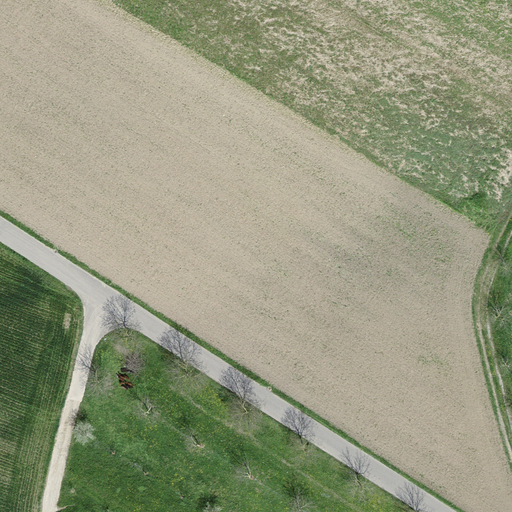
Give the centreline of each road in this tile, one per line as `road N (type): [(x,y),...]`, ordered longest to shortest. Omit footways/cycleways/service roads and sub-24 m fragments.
road 1 (unclassified): [(433,511),(0,229)]
road 2 (track): [(511,215),(478,294),(481,336),(511,432)]
